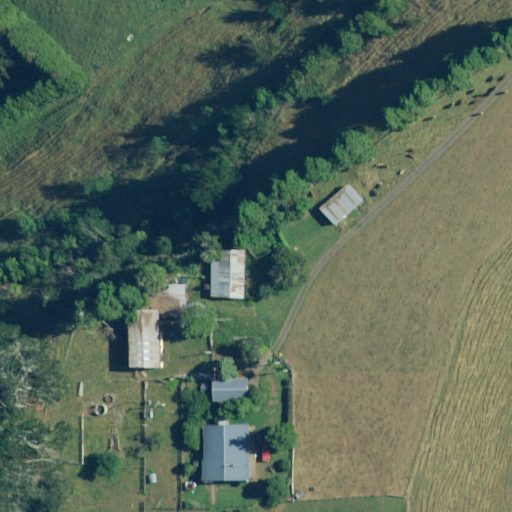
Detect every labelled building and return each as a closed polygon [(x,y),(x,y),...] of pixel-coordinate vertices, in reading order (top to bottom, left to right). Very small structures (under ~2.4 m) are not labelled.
[(366,199),(353,184),(325,208),(338,223),(366,199)] [(250,249),(218,248),(216,296),(248,297),(250,249)] [(193,274),(168,274),(168,316),(193,317),(193,274)] [(166,309),(137,309),(136,366),(165,367),(166,309)] [(249,377),(215,377),(215,400),(249,400),(249,377)] [(230,417),(222,417),(222,425),(206,425),(206,479),(251,479),(251,425),(230,424),(230,417)]
